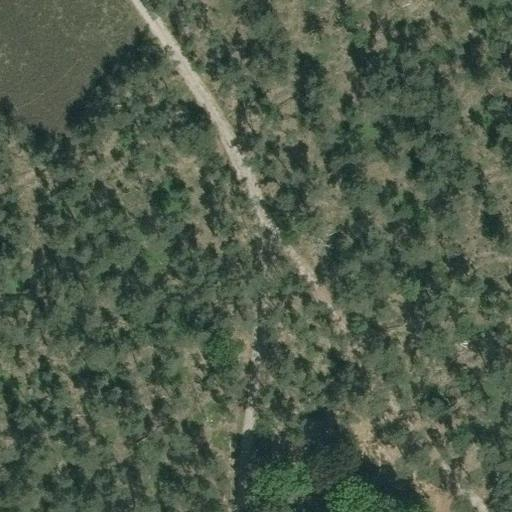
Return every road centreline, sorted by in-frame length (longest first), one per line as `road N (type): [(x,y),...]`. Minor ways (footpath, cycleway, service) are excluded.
road 1 (track): [(258,204),(370,374),(496,511)]
road 2 (track): [(239,511),(263,260),(258,204)]
road 3 (track): [(258,204),(224,132),(140,0)]
